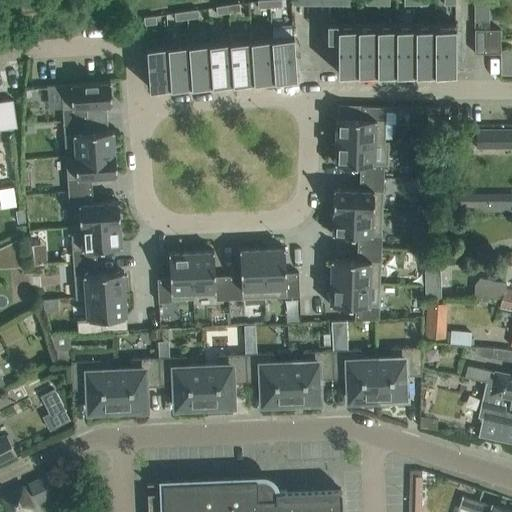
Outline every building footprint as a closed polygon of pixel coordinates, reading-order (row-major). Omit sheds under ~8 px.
[(239,3),(228,4),(229,12),(241,11),(239,3)] [(229,12),(228,4),(216,6),(217,14),(229,12)] [(198,9),(186,11),(187,19),(199,17),(198,9)] [(187,19),(186,11),(174,12),(175,20),(187,19)] [(144,24),(156,23),(155,15),(144,17),(144,24)] [(327,22),(327,40),(337,39),(336,22),(327,22)] [(357,73),(358,22),(338,22),(338,73),(357,73)] [(377,73),(377,22),(358,22),(357,73),(377,73)] [(396,73),(396,22),(377,22),(377,73),(396,73)] [(415,73),(415,22),(396,22),(396,73),(415,73)] [(434,73),(434,22),(415,22),(415,73),(434,73)] [(456,22),(434,22),(434,73),(455,73),(456,35),(457,35),(457,27),(456,28),(456,22)] [(273,37),(271,38),(274,80),(297,78),(296,73),(294,36),(293,36),(292,24),(272,26),(273,37)] [(487,29),(475,29),(475,53),(487,53),(487,29)] [(500,29),(487,29),(487,53),(500,53),(500,29)] [(255,81),(252,39),(252,31),(229,32),(230,40),(233,82),(255,81)] [(274,80),(271,38),(252,39),(255,81),(274,80)] [(233,82),(230,40),(209,42),(212,84),(233,82)] [(212,84),(209,42),(188,43),(191,85),(212,84)] [(191,85),(188,43),(168,45),(170,87),(191,85)] [(170,87),(168,45),(147,46),(150,88),(170,87)] [(61,84),(63,121),(87,119),(86,106),(112,104),(110,81),(61,84)] [(0,128),(17,126),(12,99),(0,100),(0,128)] [(336,117),(335,140),(385,142),(385,141),(386,106),(362,106),(362,118),(336,117)] [(88,132),(87,119),(63,121),(64,134),(74,133),(75,154),(75,155),(115,153),(114,130),(88,132)] [(475,152),(510,151),(510,132),(475,132),(475,152)] [(385,141),(385,142),(335,140),(335,144),(332,144),(331,158),(335,158),(334,163),(360,163),(360,177),(384,177),(384,164),(388,164),(389,141),(385,141)] [(117,175),(115,153),(75,155),(75,154),(66,155),(68,191),(92,190),(91,177),(117,175)] [(511,176),(478,177),(479,189),(511,188),(511,176)] [(383,212),(384,177),(360,177),(359,189),(334,188),(333,210),(383,212)] [(93,202),(92,190),(68,191),(69,204),(79,204),(80,225),(80,226),(120,223),(119,200),(93,202)] [(24,210),(16,211),(18,223),(26,222),(24,210)] [(381,248),(383,212),(333,210),(333,214),(329,214),(329,228),(332,228),(332,233),(358,234),(357,247),(381,248)] [(122,245),(120,223),(80,226),(80,225),(70,225),(73,262),(97,260),(96,247),(122,245)] [(285,246),(261,247),(264,297),(299,296),(298,272),(286,272),(285,246)] [(264,297),(261,247),(239,248),(241,274),(227,275),(228,299),(264,297)] [(380,283),(381,248),(357,247),(357,260),(331,259),(331,264),(328,263),(327,277),(330,278),(330,282),(380,283)] [(434,248),(434,259),(463,260),(463,248),(434,248)] [(228,299),(227,275),(215,275),(214,250),(191,251),(193,296),(195,296),(215,295),(216,299),(228,299)] [(193,296),(191,251),(169,252),(170,277),(157,278),(158,302),(171,301),(171,299),(195,298),(195,296),(193,296)] [(98,273),(97,260),(73,262),(76,298),(85,297),(85,296),(125,294),(125,290),(128,289),(127,276),(124,276),(124,271),(98,273)] [(475,285),(474,297),(502,298),(511,299),(511,290),(504,289),(505,285),(480,280),(475,285)] [(379,318),(380,283),(330,282),(330,304),(356,305),(355,320),(379,319),(379,318)] [(441,285),(425,285),(425,298),(441,298),(441,285)] [(127,316),(125,294),(85,296),(85,297),(86,319),(77,319),(78,332),(102,331),(101,318),(127,316)] [(511,299),(502,298),(500,307),(511,309),(511,337),(510,345),(511,345),(511,299)] [(429,303),(427,335),(443,336),(445,317),(441,317),(441,304),(429,303)] [(475,321),(475,306),(455,305),(455,320),(475,321)] [(451,329),(450,342),(471,344),(472,331),(451,329)] [(421,374),(422,346),(390,347),(391,357),(376,358),(378,402),(394,401),(394,398),(406,397),(406,375),(421,374)] [(378,402),(376,358),(361,358),(360,348),(332,350),(333,378),(348,378),(349,399),(361,399),(361,402),(378,402)] [(511,349),(508,348),(505,348),(494,348),(492,357),(511,360),(511,349)] [(333,378),(332,350),(304,351),(304,361),(289,361),(291,405),(308,405),(307,401),(320,401),(319,379),(333,378)] [(291,405),(289,361),(274,362),(274,352),(246,353),(247,382),(261,381),(262,403),(274,402),(275,406),(291,405)] [(247,382),(246,353),(217,354),(217,364),(202,365),(204,409),(221,408),(221,405),(233,404),(232,382),(247,382)] [(204,409),(202,365),(187,366),(187,356),(159,357),(160,385),(175,385),(175,406),(188,406),(188,409),(204,409)] [(160,385),(159,357),(130,358),(131,368),(116,368),(117,412),(134,412),(134,408),(146,408),(145,386),(160,385)] [(117,412),(116,368),(100,369),(100,359),(71,360),(72,389),(88,388),(89,410),(101,409),(101,413),(117,412)] [(475,367),(469,366),(466,376),(485,380),(511,386),(511,375),(496,372),(475,367)] [(511,386),(485,380),(485,382),(486,382),(479,416),(483,417),(478,435),(511,442),(511,386)] [(55,389),(40,396),(49,413),(43,416),(50,430),(70,420),(55,389)] [(0,460),(16,453),(6,432),(0,435),(0,460)] [(420,511),(422,470),(410,469),(408,511),(420,511)] [(342,511),(342,488),(275,491),(276,496),(258,497),(257,477),(163,481),(163,492),(147,492),(148,511),(342,511)] [(46,489),(42,478),(27,485),(32,496),(46,489)] [(32,507),(23,486),(2,496),(9,511),(24,511),(32,507)] [(511,511),(511,510),(493,505),(463,496),(459,506),(471,510),(470,511),(511,511)]
